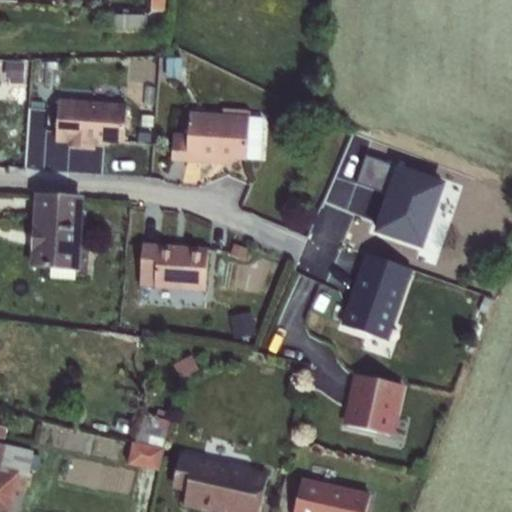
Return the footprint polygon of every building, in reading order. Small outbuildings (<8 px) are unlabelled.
[(55,83),(50,125),(125,135),(130,93),(55,83)] [(170,145),(256,149),(257,101),(172,98),(170,145)] [(399,166),(375,234),(422,250),(446,182),(399,166)] [(75,184),(36,183),(34,257),(74,258),(75,184)] [(202,279),(206,238),(142,233),(138,274),(202,279)] [(411,269),(365,253),(340,324),(387,340),(411,269)] [(246,286),(252,263),(238,260),(233,283),(246,286)] [(401,369),(355,358),(349,384),(352,385),(346,410),(390,420),(401,369)] [(125,448),(159,455),(164,434),(130,426),(125,448)] [(0,494),(14,497),(18,477),(24,478),(33,436),(0,429),(0,494)] [(227,454),(180,443),(175,468),(180,472),(187,475),(183,493),(201,498),(203,494),(226,501),(225,506),(251,511),(256,511),(267,467),(253,463),(250,456),(232,451),(227,454)] [(361,511),(369,480),(303,464),(293,504),(325,511),(361,511)]
